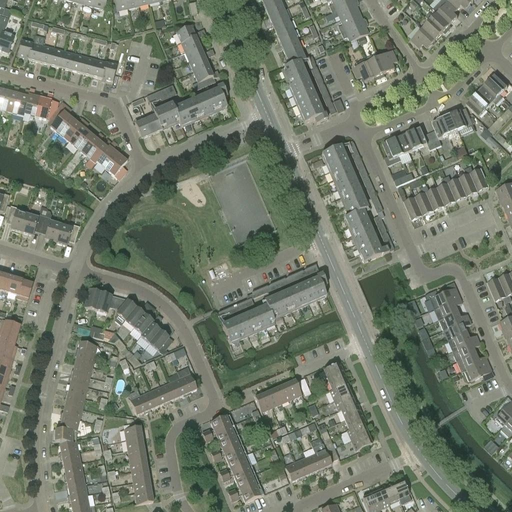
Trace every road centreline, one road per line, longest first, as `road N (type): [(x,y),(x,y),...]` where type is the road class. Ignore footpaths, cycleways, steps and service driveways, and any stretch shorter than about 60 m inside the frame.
road 1 (residential): [(186,511),(171,440),(212,408),(195,350),(163,306),(74,272)]
road 2 (residential): [(511,390),(459,272),(423,275),(354,125)]
road 3 (residential): [(43,510),(36,436),(74,272)]
road 4 (tertiary): [(327,253),(417,451)]
road 5 (residential): [(146,171),(111,103),(0,72)]
road 6 (residential): [(417,451),(298,511)]
road 7 (residential): [(146,171),(268,120)]
road 8 (tertiary): [(217,0),(268,120)]
road 9 (residential): [(74,272),(96,221),(146,171)]
